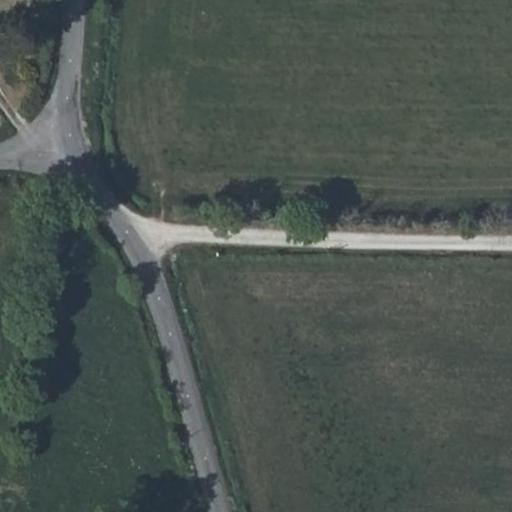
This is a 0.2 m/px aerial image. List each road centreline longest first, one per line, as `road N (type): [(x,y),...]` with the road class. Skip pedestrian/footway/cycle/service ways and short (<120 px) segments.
road 1 (unclassified): [(222,511),(130,234),(66,146)]
road 2 (track): [(511,246),(130,234)]
road 3 (unclassified): [(66,146),(72,0)]
